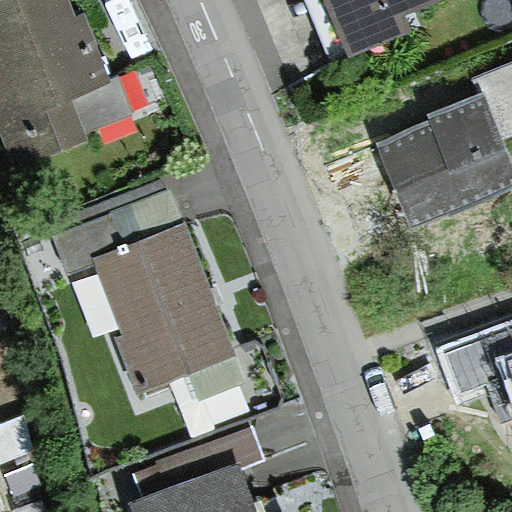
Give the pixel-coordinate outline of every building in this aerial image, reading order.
[(0,0),(0,137),(13,170),(91,139),(87,130),(133,112),(120,78),(110,81),(84,15),(76,18),(68,0),(0,0)] [(326,0),(350,56),(413,30),(405,12),(434,0),(326,0)] [(511,61),(476,76),(482,91),(502,140),(511,135),(511,61)] [(377,147),(409,225),(511,183),(511,165),(502,140),(482,91),(430,113),(434,123),(377,147)] [(53,235),(69,274),(96,263),(186,225),(169,187),(53,235)] [(186,225),(96,263),(125,333),(118,336),(143,394),(190,374),(202,404),(250,384),(186,225)] [(511,323),(445,349),(461,392),(488,383),(502,422),(511,418),(511,323)] [(28,417),(0,427),(0,464),(41,448),(28,417)] [(244,469),(266,461),(253,425),(156,460),(157,464),(135,472),(144,499),(242,464),(244,469)] [(144,499),(129,505),(131,511),(259,511),(244,469),(242,464),(144,499)]
